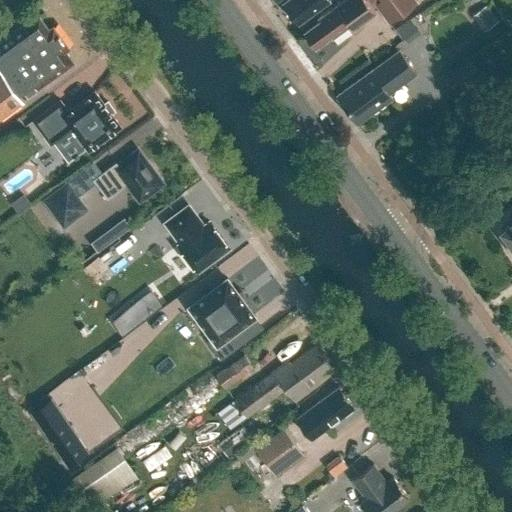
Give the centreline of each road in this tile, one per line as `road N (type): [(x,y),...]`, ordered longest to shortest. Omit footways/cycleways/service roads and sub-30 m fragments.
road 1 (unclassified): [(464,511),(144,77),(73,0)]
road 2 (secondary): [(393,244),(214,0)]
road 3 (secondary): [(511,403),(393,244)]
road 4 (tertiary): [(393,244),(511,154)]
